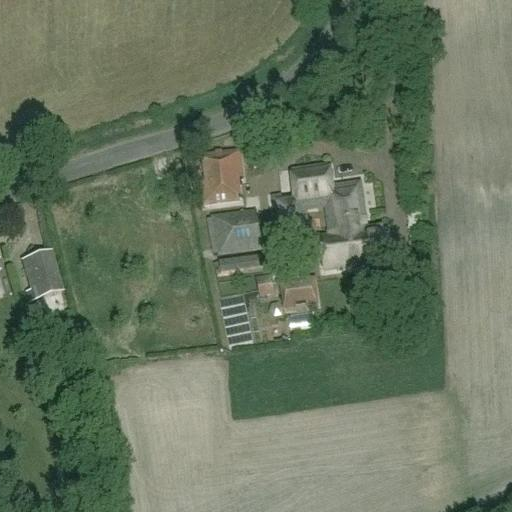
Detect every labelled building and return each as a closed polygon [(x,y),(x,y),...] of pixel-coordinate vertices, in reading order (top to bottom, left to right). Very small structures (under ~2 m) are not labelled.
[(205,207),(239,203),(237,182),(243,181),(240,154),(205,158),(208,184),(202,185),(205,207)] [(324,272),(388,264),(385,243),(388,242),(387,233),(384,234),(383,230),(368,232),(361,185),(332,189),(329,168),(292,174),(296,203),(284,205),(283,198),(273,199),(281,246),(304,243),(298,207),(324,203),(329,238),(320,239),(324,272)] [(256,213),(211,219),(216,258),(261,253),(256,213)] [(50,253),(20,262),(31,304),(62,295),(50,253)] [(296,306),(306,305),(307,310),(319,308),(315,281),(303,283),(304,288),(293,289),(293,284),(281,286),(284,313),(296,311),(296,306)] [(266,302),(282,298),(279,286),(263,290),(266,302)]
